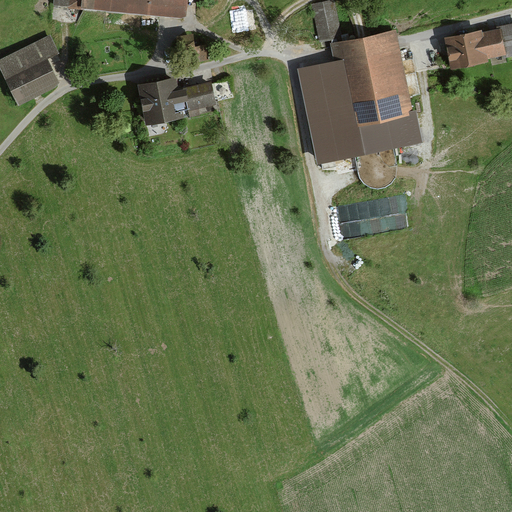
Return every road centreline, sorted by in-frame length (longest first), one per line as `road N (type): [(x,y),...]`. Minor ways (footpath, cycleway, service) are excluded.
road 1 (track): [(152,75),(257,56),(304,60),(511,11)]
road 2 (track): [(0,151),(58,95),(152,75)]
